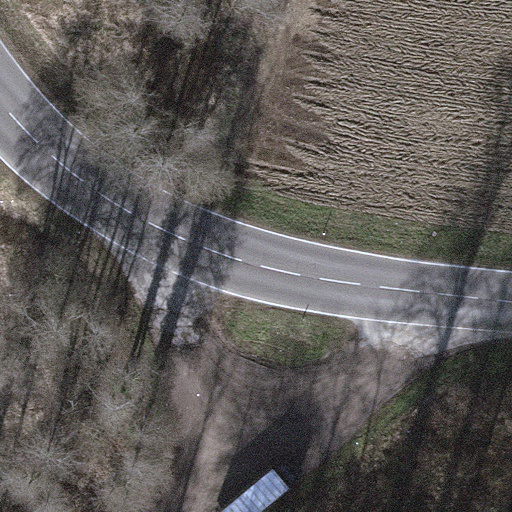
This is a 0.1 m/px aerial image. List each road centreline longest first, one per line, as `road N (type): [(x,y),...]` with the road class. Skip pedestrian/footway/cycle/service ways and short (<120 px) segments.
road 1 (secondary): [(0,95),(47,148),(110,196),(245,261),(511,300)]
road 2 (track): [(406,289),(267,467),(215,511)]
